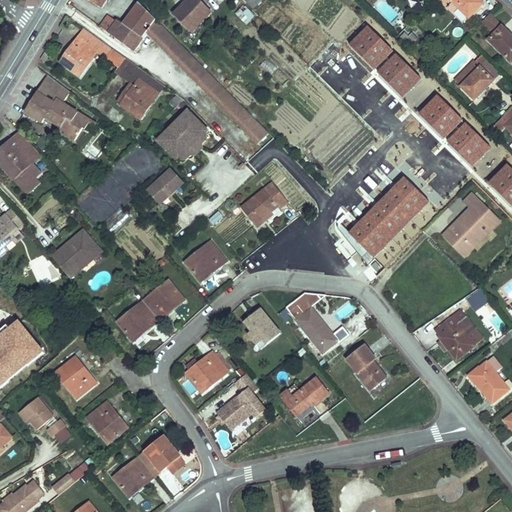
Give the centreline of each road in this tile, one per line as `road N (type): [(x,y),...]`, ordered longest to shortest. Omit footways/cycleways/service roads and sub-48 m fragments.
road 1 (residential): [(471,422),(361,289),(248,281),(161,359),(159,371),(217,481)]
road 2 (residential): [(217,481),(471,422)]
road 3 (unknown): [(46,8),(168,89)]
